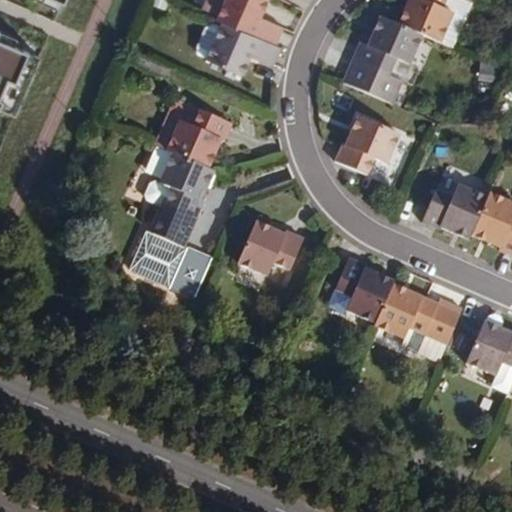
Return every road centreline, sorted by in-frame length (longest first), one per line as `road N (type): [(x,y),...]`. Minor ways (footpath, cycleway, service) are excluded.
road 1 (residential): [(511,295),(375,237),(322,189),(305,156),(296,87),(303,53),(335,0)]
road 2 (primary): [(276,511),(0,391)]
